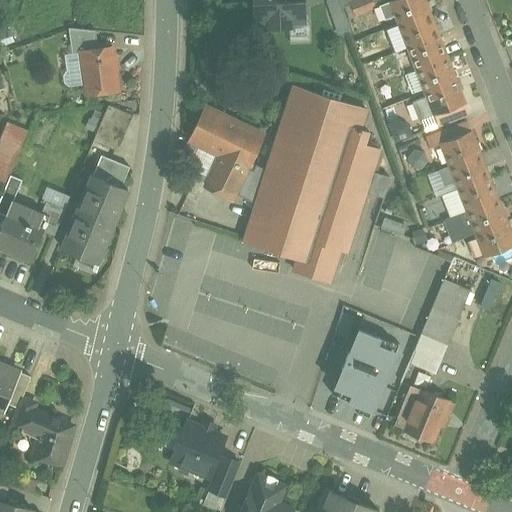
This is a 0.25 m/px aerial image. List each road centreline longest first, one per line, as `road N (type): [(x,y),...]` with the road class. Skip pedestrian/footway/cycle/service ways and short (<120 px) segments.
road 1 (residential): [(114,347),(460,494)]
road 2 (secondary): [(163,0),(159,126),(114,347)]
road 3 (secondary): [(114,347),(70,511)]
road 4 (residential): [(511,359),(460,494)]
road 5 (residential): [(462,0),(511,133)]
road 6 (residential): [(0,300),(114,347)]
